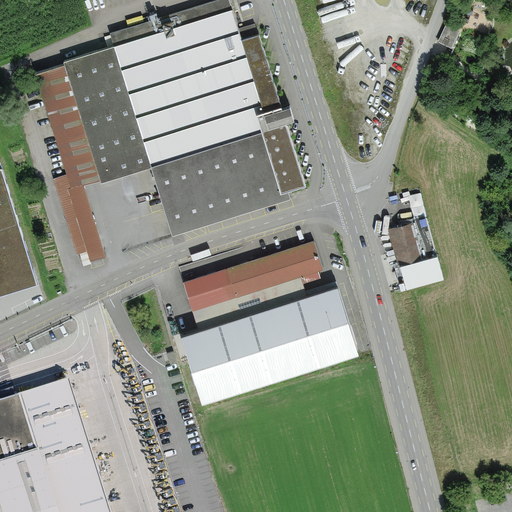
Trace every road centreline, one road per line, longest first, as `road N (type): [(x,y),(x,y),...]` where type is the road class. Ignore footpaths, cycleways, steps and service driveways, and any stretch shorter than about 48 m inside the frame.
road 1 (tertiary): [(0,333),(179,251),(345,197)]
road 2 (primary): [(345,197),(431,511)]
road 3 (residential): [(345,197),(372,183),(388,156),(444,0)]
road 4 (primary): [(282,0),(345,197)]
